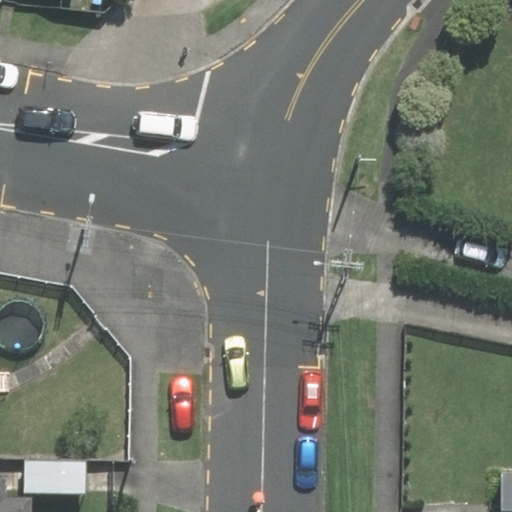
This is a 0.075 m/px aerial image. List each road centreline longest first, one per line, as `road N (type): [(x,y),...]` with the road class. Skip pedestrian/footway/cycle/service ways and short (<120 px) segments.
road 1 (tertiary): [(258,511),(270,176)]
road 2 (tertiary): [(0,123),(270,176)]
road 3 (tertiary): [(270,176),(315,66),(359,0)]
